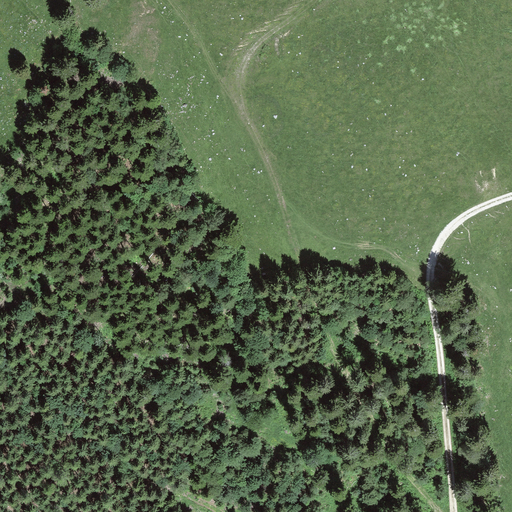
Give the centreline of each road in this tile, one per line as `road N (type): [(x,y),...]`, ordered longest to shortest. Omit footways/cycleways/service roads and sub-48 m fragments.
road 1 (track): [(431,263),(378,247),(294,253),(234,89),(255,46),(312,0)]
road 2 (track): [(453,511),(431,263),(458,221),(511,195)]
